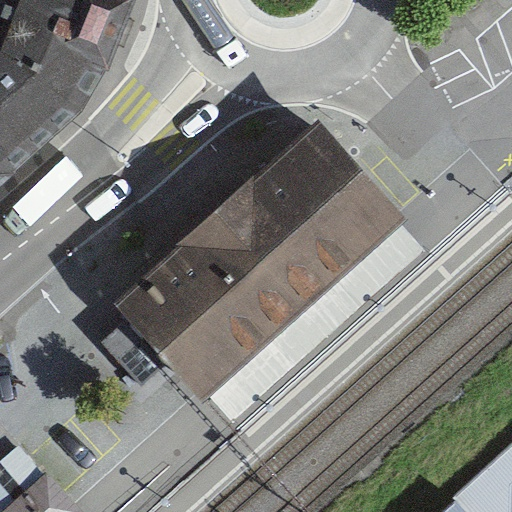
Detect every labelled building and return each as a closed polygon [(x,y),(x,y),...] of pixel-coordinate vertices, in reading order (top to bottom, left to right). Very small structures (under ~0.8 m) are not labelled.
[(5,0),(0,13),(0,48),(77,108),(105,65),(131,0),(5,0)] [(0,177),(77,108),(0,48),(0,177)] [(404,229),(313,129),(229,205),(114,308),(205,408),(379,252),(404,229)] [(27,439),(0,462),(0,506),(5,511),(86,511),(89,510),(27,439)] [(502,511),(479,486),(450,511),(502,511)]
